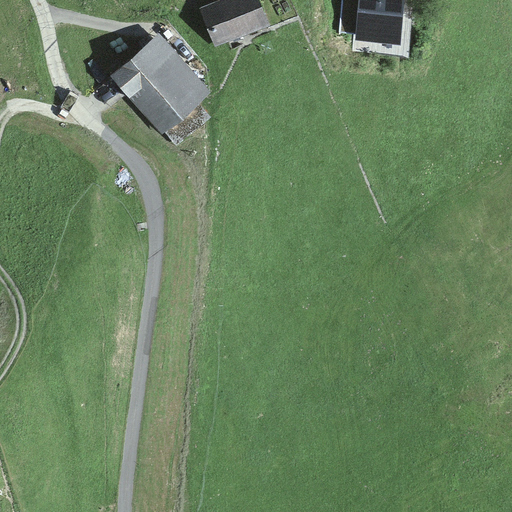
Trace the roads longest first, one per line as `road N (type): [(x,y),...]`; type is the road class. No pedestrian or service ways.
road 1 (unclassified): [(38,0),(61,83),(95,129),(135,161),(154,205),(154,270),(124,511)]
road 2 (track): [(0,267),(21,296),(28,328),(0,373)]
